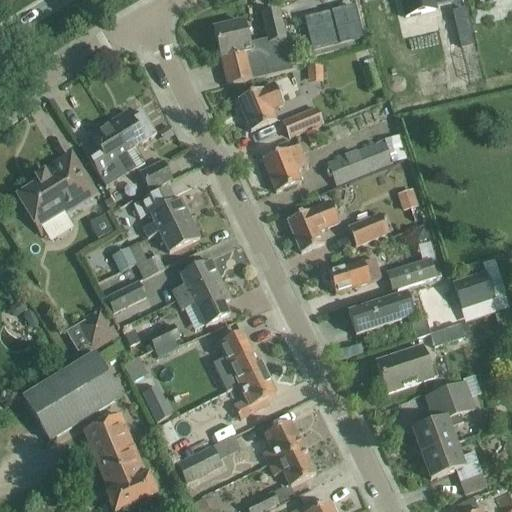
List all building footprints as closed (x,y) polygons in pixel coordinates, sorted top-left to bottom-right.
[(401,0),(405,18),(435,11),(434,6),(451,2),(450,0),(401,0)] [(243,23),(213,30),(228,88),(291,72),(291,69),(302,65),(296,40),(285,43),(284,41),(285,40),(278,11),(261,15),(267,40),(248,45),(243,23)] [(321,56),(330,47),(321,37),(312,46),(321,56)] [(307,68),(307,85),(323,84),(321,68),(307,68)] [(362,71),(368,92),(379,90),(373,69),(362,71)] [(282,104),(275,86),(237,101),(250,134),(275,124),(269,109),(282,104)] [(289,140),(322,126),(316,111),(283,124),(285,132),(289,140)] [(127,114),(108,125),(126,155),(135,149),(136,149),(145,143),(156,136),(142,113),(131,120),(127,114)] [(132,164),(108,125),(89,137),(95,147),(85,154),(103,184),(114,177),(107,166),(117,160),(127,176),(136,171),(132,164)] [(169,126),(158,133),(164,143),(175,137),(169,126)] [(316,130),(305,134),(310,146),(321,141),(316,130)] [(337,188),(392,166),(382,143),(328,166),(337,188)] [(276,195),(294,187),(300,184),(296,174),(309,169),(300,146),(262,161),(276,195)] [(97,197),(81,172),(71,155),(41,174),(42,176),(35,181),(37,185),(17,198),(36,229),(41,238),(45,235),(51,244),(74,230),(66,216),(97,197)] [(139,175),(148,194),(171,182),(167,174),(162,164),(139,175)] [(168,194),(167,191),(133,207),(141,223),(151,218),(154,225),(142,231),(147,240),(159,235),(159,236),(190,221),(180,200),(173,204),(168,194)] [(403,213),(418,208),(413,191),(397,196),(403,213)] [(331,204),(315,211),(287,222),(301,255),(323,246),(319,235),(324,232),(339,226),(331,204)] [(347,230),(355,249),(388,235),(381,217),(347,230)] [(159,236),(169,255),(200,240),(190,221),(159,236)] [(424,229),(413,232),(416,243),(427,240),(424,229)] [(137,244),(127,250),(136,266),(144,282),(164,272),(157,258),(147,263),(137,244)] [(119,274),(136,266),(127,250),(111,257),(119,274)] [(328,275),(335,296),(380,282),(373,260),(328,275)] [(180,277),(185,287),(171,293),(176,304),(220,282),(210,262),(180,277)] [(386,275),(392,294),(434,280),(428,262),(386,275)] [(452,284),(461,312),(494,301),(485,273),(452,284)] [(229,318),(223,306),(230,302),(220,282),(176,304),(181,313),(186,311),(194,307),(205,330),(229,318)] [(113,316),(146,299),(138,283),(105,301),(113,316)] [(413,319),(405,296),(348,315),(356,338),(413,319)] [(78,353),(91,346),(95,352),(119,338),(100,308),(77,328),(66,334),(78,353)] [(511,328),(507,313),(494,317),(500,336),(511,332),(511,328)] [(154,353),(174,342),(180,340),(172,325),(147,339),(154,353)] [(435,350),(464,341),(460,326),(430,335),(432,342),(435,350)] [(224,361),(213,366),(220,380),(232,374),(236,383),(239,388),(265,375),(255,353),(252,355),(245,340),(220,353),(224,361)] [(174,342),(154,353),(157,359),(178,350),(174,342)] [(94,355),(20,399),(50,446),(123,399),(104,369),(122,355),(116,345),(96,359),(94,355)] [(386,396),(438,379),(434,368),(428,369),(422,351),(376,366),(386,396)] [(239,388),(242,396),(245,402),(233,408),(240,422),(251,416),(269,408),(266,401),(276,396),(265,375),(239,388)] [(464,386),(428,398),(437,424),(412,433),(421,457),(454,445),(449,431),(463,426),(460,417),(473,412),(464,386)] [(158,389),(142,396),(156,425),(172,417),(158,389)] [(121,418),(102,426),(129,488),(126,489),(134,508),(158,497),(150,477),(147,478),(121,418)] [(272,453),(263,457),(268,468),(303,451),(289,424),(264,437),(272,453)] [(129,488),(102,426),(83,434),(109,494),(106,495),(112,511),(123,511),(134,508),(126,489),(129,488)] [(460,460),(454,445),(421,457),(430,482),(455,472),(460,484),(479,477),(481,477),(473,455),(460,460)] [(176,466),(185,486),(222,468),(212,449),(176,466)] [(268,468),(273,478),(282,474),(290,489),(315,477),(303,451),(268,468)] [(175,452),(168,456),(173,466),(180,463),(175,452)] [(40,491),(45,501),(69,489),(64,478),(40,491)] [(246,508),(247,511),(266,511),(278,506),(276,501),(273,494),(246,508)] [(193,506),(195,511),(209,511),(204,500),(193,506)] [(316,503),(297,511),(332,511),(329,504),(319,509),(316,503)]
